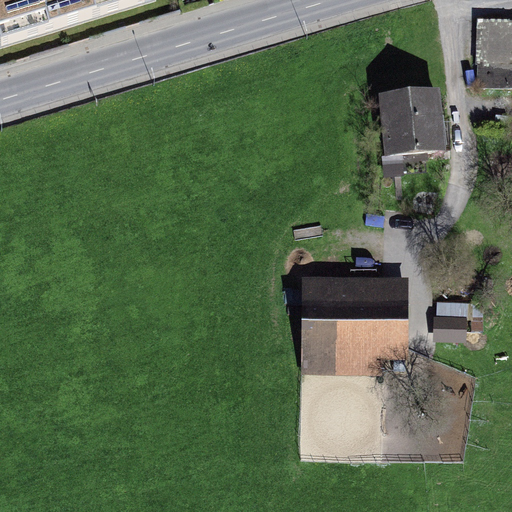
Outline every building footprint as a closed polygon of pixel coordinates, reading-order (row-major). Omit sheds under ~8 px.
[(0,51),(155,3),(154,0),(3,0),(0,1),(0,51)] [(511,88),(511,27),(480,27),(479,88),(511,88)] [(445,155),(440,99),(380,105),(385,160),(445,155)] [(402,376),(403,288),(307,287),(305,374),(402,376)] [(436,345),(469,346),(470,305),(436,305),(436,345)]
